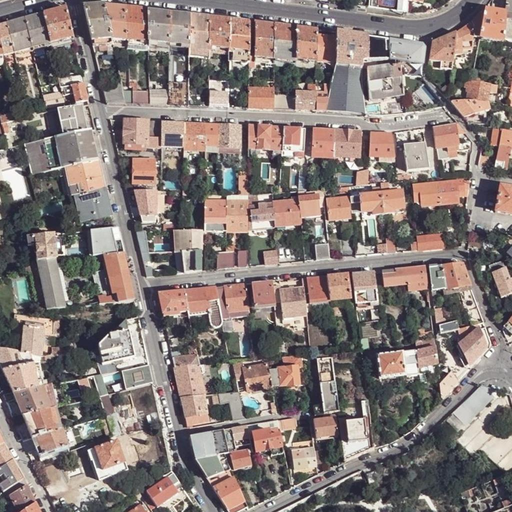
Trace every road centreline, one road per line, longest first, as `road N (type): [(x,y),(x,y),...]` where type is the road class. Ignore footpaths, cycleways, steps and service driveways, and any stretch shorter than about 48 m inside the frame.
road 1 (residential): [(140,290),(462,256),(505,357)]
road 2 (residential): [(97,110),(388,125),(452,114)]
road 3 (tertiary): [(178,0),(419,29),(450,19),(472,0)]
road 4 (residential): [(260,511),(411,443),(505,357)]
road 5 (residential): [(97,110),(140,290)]
road 6 (residential): [(140,290),(173,434)]
road 7 (residential): [(300,422),(299,415),(173,434)]
